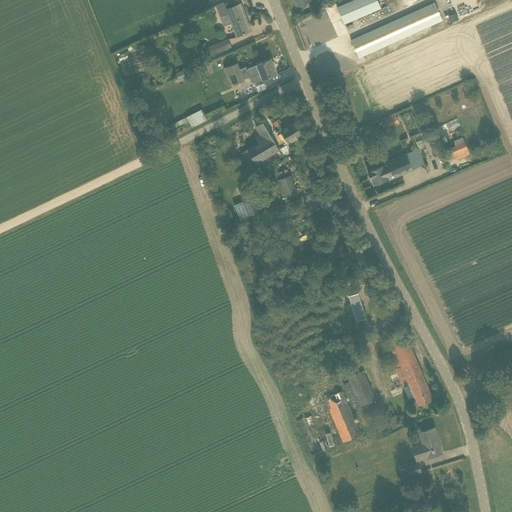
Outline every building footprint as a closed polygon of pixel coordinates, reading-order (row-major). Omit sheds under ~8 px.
[(240,4),(233,6),(230,0),(228,0),(215,5),(223,26),(226,25),(232,23),(237,36),(251,31),(247,21),(246,22),(245,18),(246,18),(240,4)] [(354,0),(337,7),(344,24),(381,8),(377,0),(354,0)] [(435,2),(351,40),(359,58),(442,20),(435,2)] [(209,56),(231,47),(228,39),(205,48),(209,56)] [(247,69),(253,83),(263,79),(276,74),(270,59),(257,64),(257,65),(247,69)] [(231,85),(243,79),(244,79),(237,62),(224,68),(231,85)] [(388,128),(399,123),(395,113),(384,118),(388,128)] [(279,123),(277,125),(288,144),(305,134),(296,120),(282,128),(279,123)] [(258,162),(280,149),(263,121),(256,125),(256,126),(254,127),(259,134),(254,137),(258,143),(250,148),(258,162)] [(440,136),(444,146),(451,161),(469,153),(463,138),(459,128),(440,136)] [(417,149),(382,164),(383,165),(367,171),(374,185),(388,178),(389,179),(412,169),(423,164),(417,149)] [(276,180),(283,197),(284,197),(287,205),(297,201),(295,193),(297,192),(291,175),(276,180)] [(253,197),(241,202),(247,217),(259,212),(253,197)] [(391,356),(404,387),(408,399),(415,396),(419,405),(433,400),(406,335),(388,342),(393,355),(391,356)] [(496,368),(504,369),(511,370),(511,348),(500,346),(496,368)] [(325,398),(341,436),(344,442),(360,435),(342,391),(325,398)] [(297,421),(311,455),(328,448),(325,440),(322,441),(311,415),(297,421)] [(395,416),(392,417),(384,420),(389,432),(400,427),(395,416)] [(427,458),(442,453),(434,428),(419,432),(423,444),(412,447),(416,460),(427,457),(427,458)] [(419,464),(405,468),(399,470),(402,477),(408,475),(421,471),(419,464)]
